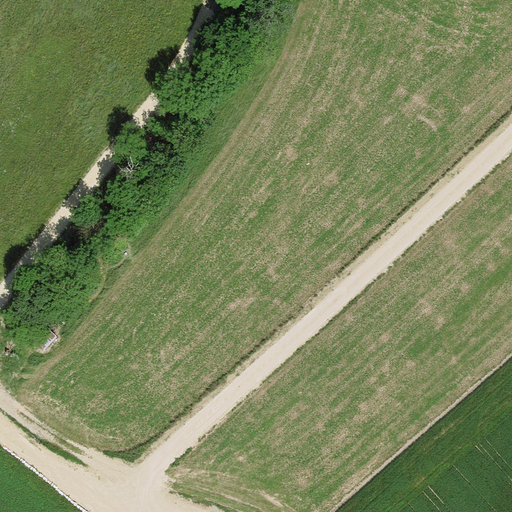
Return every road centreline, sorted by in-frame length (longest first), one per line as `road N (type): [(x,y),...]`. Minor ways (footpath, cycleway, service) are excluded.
road 1 (track): [(0,299),(198,39),(211,0)]
road 2 (track): [(0,393),(149,511)]
